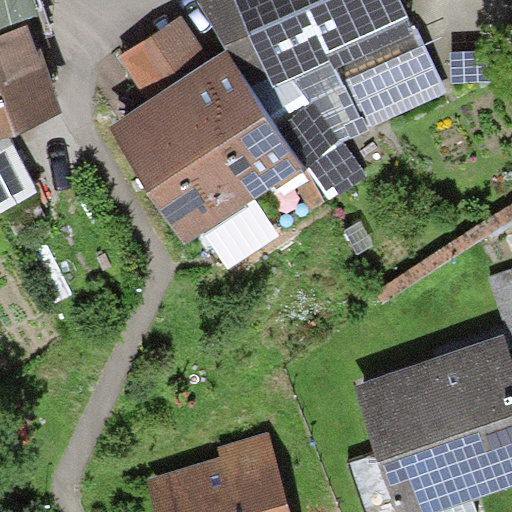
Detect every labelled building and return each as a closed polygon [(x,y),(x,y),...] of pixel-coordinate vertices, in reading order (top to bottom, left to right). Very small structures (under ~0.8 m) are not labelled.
[(13,0),(0,0),(0,133),(54,114),(13,0)] [(405,0),(215,0),(243,54),(292,151),(313,191),(365,164),(349,131),(447,82),(405,0)] [(292,151),(243,54),(212,73),(179,20),(127,53),(160,105),(131,123),(189,216),(292,151)] [(511,330),(511,329),(511,260),(498,263),(511,330)] [(511,352),(503,329),(363,379),(407,501),(511,463),(511,352)] [(283,511),(260,443),(137,486),(146,511),(283,511)]
